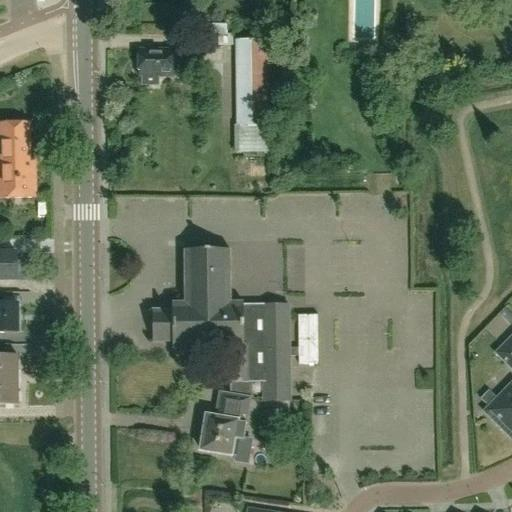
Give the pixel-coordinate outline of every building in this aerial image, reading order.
[(7,0),(0,0),(0,14),(10,12),(7,0)] [(237,126),(266,126),(265,40),(236,40),(236,46),(237,65),(237,126)] [(135,75),(139,75),(142,75),(142,86),(158,86),(158,78),(171,78),(171,71),(188,71),(187,51),(139,52),(139,63),(135,63),(135,75)] [(0,198),(36,198),(35,158),(30,158),(30,123),(0,123),(0,198)] [(252,401),(252,385),(263,385),(263,403),(290,403),(289,357),(289,349),(288,306),(261,307),(261,311),(249,311),(249,307),(244,307),(244,305),(231,305),(230,252),(184,253),(185,306),(172,306),(172,311),(153,312),(153,310),(152,310),(152,326),(152,344),(153,344),(153,342),(172,342),(172,347),(229,346),(229,383),(230,383),(230,396),(220,394),(213,418),(204,416),(198,451),(234,457),(233,463),(248,465),(253,440),(241,438),(244,423),(243,423),(249,400),(252,401)] [(0,281),(17,281),(16,253),(0,253),(0,281)] [(0,333),(17,333),(17,304),(0,304),(0,333)] [(305,316),(298,316),(298,348),(289,349),(289,357),(298,357),(299,365),(313,365),(319,364),(318,316),(305,316)] [(511,369),(511,338),(497,354),(511,369)] [(0,380),(18,380),(18,355),(0,355),(0,380)] [(18,380),(0,380),(0,405),(19,405),(18,380)] [(511,385),(485,412),(511,438),(511,385)]
